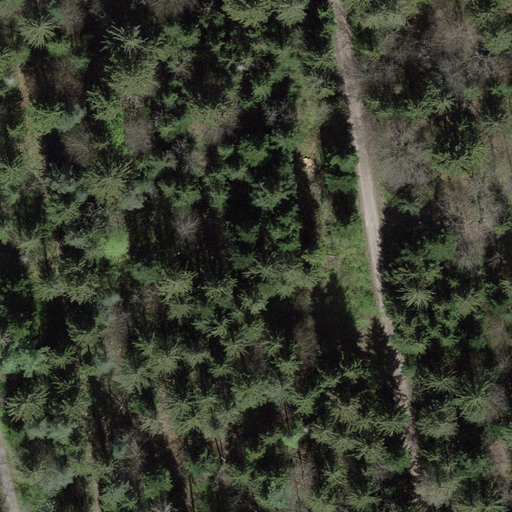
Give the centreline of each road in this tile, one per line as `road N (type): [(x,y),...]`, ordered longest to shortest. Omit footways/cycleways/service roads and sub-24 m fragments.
road 1 (track): [(421,511),(334,0)]
road 2 (track): [(511,234),(371,211)]
